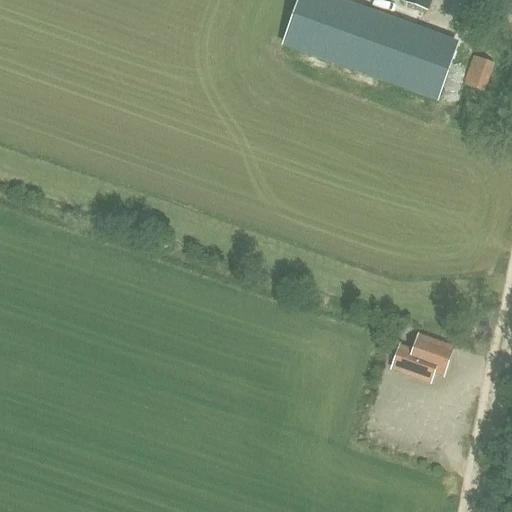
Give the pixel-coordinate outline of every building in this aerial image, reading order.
[(331,0),(299,0),(284,44),(437,99),(457,45),(331,0)] [(427,10),(430,0),(402,0),(402,1),(427,10)] [(484,92),(494,64),(475,57),(464,84),(484,92)] [(400,348),(392,369),(430,382),(434,372),(443,375),(451,354),(417,342),(413,353),(400,348)] [(420,419),(418,440),(428,441),(430,420),(420,419)]
